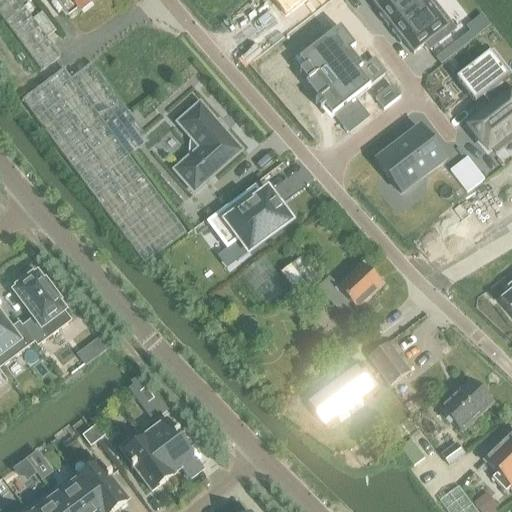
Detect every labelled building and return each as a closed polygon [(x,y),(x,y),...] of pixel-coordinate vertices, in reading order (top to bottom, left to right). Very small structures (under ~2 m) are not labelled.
[(60,58),(16,0),(0,0),(0,20),(40,73),(60,58)] [(95,0),(54,0),(55,1),(50,5),(59,16),(64,12),(69,18),(77,12),(78,13),(80,11),(83,11),(89,6),(90,4),(95,0)] [(374,0),(371,2),(392,29),(429,0),(374,0)] [(429,0),(392,29),(413,56),(425,46),(429,51),(454,31),(429,0)] [(56,33),(42,14),(34,20),(47,39),(56,33)] [(331,85),(367,58),(334,16),(316,30),(320,35),(303,48),(306,53),(289,66),(321,107),(330,101),(333,104),(335,102),(333,99),(338,94),(331,85)] [(511,76),(493,52),(456,81),(474,104),(482,98),(488,105),(489,106),(511,88),(511,87),(511,76)] [(188,238),(128,158),(149,143),(91,65),(71,81),(64,71),(22,102),(147,269),(188,238)] [(392,88),(375,101),(383,111),(400,98),(392,88)] [(511,89),(511,88),(489,106),(488,105),(470,118),(479,130),(474,134),(486,150),(489,148),(494,154),(511,140),(511,89)] [(241,153),(200,106),(178,125),(193,142),(191,144),(190,156),(192,158),(175,173),(194,194),(241,153)] [(397,195),(441,163),(418,132),(374,164),(397,195)] [(467,159),(450,173),(467,194),(484,181),(467,159)] [(249,191),(213,218),(232,244),(245,234),(254,246),(294,217),(292,214),(296,211),(286,198),(282,201),(272,188),(256,200),(249,191)] [(290,290),(264,255),(239,274),(265,309),(290,290)] [(320,284),(301,260),(281,275),(299,299),(320,284)] [(369,300),(382,288),(363,268),(338,291),(329,282),(319,291),(354,328),(376,308),(369,300)] [(71,323),(57,304),(59,303),(45,285),(43,286),(37,277),(33,280),(32,278),(17,290),(18,291),(14,294),(33,320),(22,328),(34,344),(37,348),(71,323)] [(34,344),(22,328),(19,324),(9,331),(0,318),(0,369),(0,370),(34,344)] [(101,338),(77,356),(86,368),(110,350),(101,338)] [(410,374),(389,345),(368,360),(389,389),(410,374)] [(379,391),(365,371),(359,375),(355,370),(342,380),(334,371),(309,389),(316,399),(308,406),(326,429),(338,420),(337,417),(362,399),(364,402),(379,391)] [(461,435),(493,406),(470,382),(439,411),(461,435)] [(152,401),(144,390),(137,396),(145,406),(152,401)] [(201,471),(177,439),(179,437),(177,435),(175,437),(161,417),(139,434),(172,478),(173,478),(171,476),(181,469),(189,480),(201,471)] [(103,439),(95,428),(88,433),(96,444),(103,439)] [(96,444),(88,433),(80,439),(89,449),(96,444)] [(172,478),(139,434),(118,449),(132,468),(130,470),(132,472),(134,471),(151,494),(172,478)] [(511,437),(485,463),(496,475),(491,481),(505,496),(508,492),(510,494),(511,492),(511,437)] [(424,460),(410,442),(400,450),(414,468),(424,460)] [(114,511),(126,503),(109,481),(111,479),(110,476),(107,478),(99,467),(79,481),(75,476),(74,476),(100,511),(114,511)] [(100,511),(74,476),(50,494),(63,511),(100,511)] [(63,511),(50,494),(27,511),(25,510),(24,510),(25,511),(63,511)] [(493,511),(498,509),(487,494),(473,505),(478,511),(493,511)]
